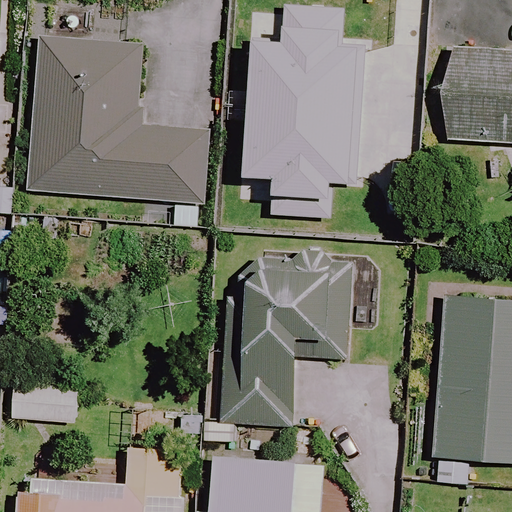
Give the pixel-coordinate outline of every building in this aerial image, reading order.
[(237,0),(234,42),(302,47),(303,24),(340,27),(341,0),(353,0),(364,1),(363,18),(421,22),(422,0),(237,0)] [(138,129),(144,45),(124,44),(127,12),(44,6),(31,195),(205,207),(210,134),(138,129)] [(511,57),(453,53),(446,143),(511,149),(511,57)] [(261,56),(228,54),(222,142),(255,144),(261,56)] [(323,132),(287,133),(288,195),(325,195),(323,132)] [(349,265),(222,261),(217,422),(203,421),(203,444),(234,445),(235,426),(294,428),(296,356),(313,357),(345,358),(349,265)] [(511,303),(444,299),(430,486),(470,489),(472,461),(511,464),(511,303)] [(78,388),(13,386),(12,423),(76,425),(78,388)] [(185,511),(188,441),(128,438),(126,502),(19,498),(18,511),(185,511)] [(321,511),(325,467),(213,460),(209,511),(321,511)]
